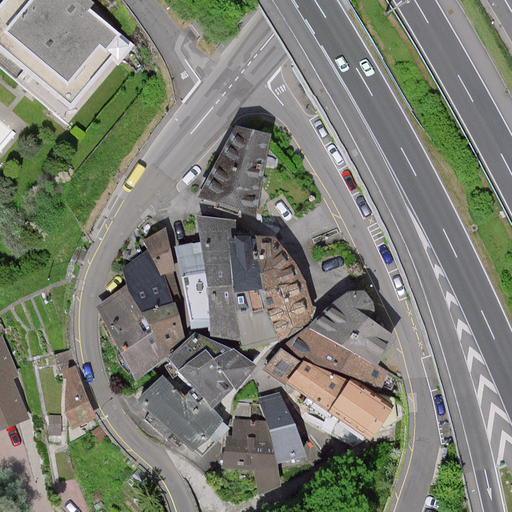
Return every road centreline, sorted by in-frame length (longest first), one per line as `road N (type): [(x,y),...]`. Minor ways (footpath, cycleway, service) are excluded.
road 1 (residential): [(246,70),(315,155),(402,335),(424,407),(425,443),(406,511)]
road 2 (motorway): [(348,54),(459,371),(494,511)]
road 3 (tertiary): [(209,111),(127,219),(90,307),(94,370),(107,404),(162,462),(185,511)]
road 4 (motorway): [(348,54),(511,379)]
road 5 (motorway): [(511,173),(415,0)]
road 6 (residential): [(142,0),(209,111)]
